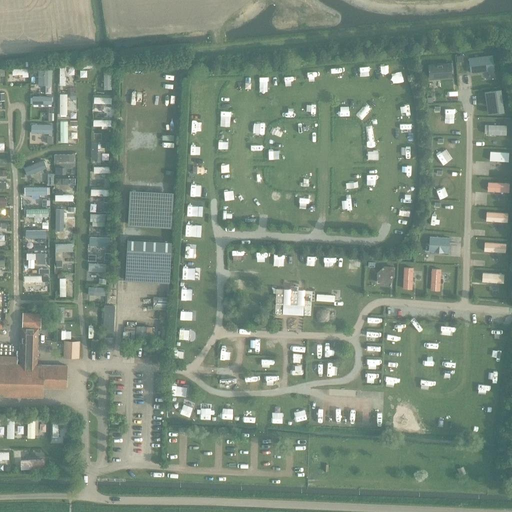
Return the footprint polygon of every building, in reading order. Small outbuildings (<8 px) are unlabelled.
[(470,56),(471,72),(495,70),(494,54),(470,56)] [(451,62),(428,64),(429,64),(429,74),(436,74),(436,79),(450,78),(449,63),(451,63),(451,62)] [(53,68),(39,68),(39,84),(53,84),(53,68)] [(113,71),(104,71),(105,88),(113,88),(113,71)] [(483,101),(493,100),(493,90),(482,91),(483,101)] [(105,106),(113,106),(113,97),(95,96),(95,102),(105,103),(105,106)] [(53,132),(54,124),(32,123),(32,132),(53,132)] [(492,128),(484,127),(483,137),(492,137),(492,128)] [(93,141),(92,158),(100,158),(101,141),(93,141)] [(436,147),(436,156),(450,157),(450,147),(436,147)] [(491,150),(490,159),(510,160),(510,151),(491,150)] [(55,161),(75,161),(75,152),(55,153),(55,161)] [(27,172),(46,168),(44,162),(26,166),(27,172)] [(0,187),(8,187),(8,179),(0,179),(0,187)] [(489,181),(488,190),(510,191),(511,182),(489,181)] [(74,200),(74,192),(56,191),(56,199),(74,200)] [(187,216),(199,217),(199,206),(188,205),(187,216)] [(42,215),(49,215),(49,208),(27,208),(27,216),(36,216),(36,220),(42,220),(42,215)] [(57,228),(65,228),(66,208),(58,208),(57,228)] [(487,220),(508,221),(509,212),(487,211),(487,220)] [(91,212),(90,222),(106,223),(106,213),(91,212)] [(47,240),(47,230),(29,229),(29,236),(37,236),(37,240),(47,240)] [(111,244),(111,236),(90,235),(90,243),(111,244)] [(430,235),(430,251),(450,252),(451,236),(430,235)] [(127,240),(125,280),(169,282),(172,242),(127,240)] [(485,250),(507,251),(507,242),(485,241),(485,250)] [(74,250),(74,242),(56,243),(56,251),(74,250)] [(28,267),(36,267),(36,263),(48,263),(48,252),(28,252),(28,267)] [(254,262),(265,261),(265,252),(254,253),(254,262)] [(107,271),(107,263),(89,262),(89,270),(107,271)] [(384,265),(377,271),(376,281),(386,282),(394,275),(394,265),(384,265)] [(405,266),(404,288),(413,288),(414,266),(405,266)] [(441,290),(442,268),(433,267),(431,289),(441,290)] [(196,280),(196,268),(184,268),(183,279),(196,280)] [(483,280),(505,282),(505,272),(483,271),(483,280)] [(283,313),(283,311),(289,312),(289,314),(297,314),(297,312),(303,312),(303,314),(311,315),(312,290),(304,290),(304,291),(298,291),(299,286),(291,285),(290,290),(284,290),(284,289),(277,288),(275,313),(283,313)] [(106,302),(107,286),(89,286),(89,301),(106,302)] [(168,309),(168,297),(154,296),(154,308),(168,309)] [(55,321),(65,322),(66,306),(56,306),(55,321)] [(191,317),(191,308),(181,308),(181,317),(191,317)] [(318,308),(318,319),(330,319),(330,308),(318,308)] [(0,395),(43,397),(43,387),(66,388),(67,365),(37,364),(38,328),(40,328),(40,322),(41,313),(24,313),(24,327),(22,327),(20,364),(17,364),(17,357),(0,355),(0,395)] [(40,322),(40,328),(40,330),(49,331),(49,322),(40,322)] [(152,338),(153,326),(125,325),(125,337),(152,338)] [(178,329),(177,340),(188,341),(189,330),(178,329)] [(64,356),(67,356),(79,357),(80,341),(64,341),(64,356)] [(225,351),(234,350),(233,341),(224,342),(225,351)] [(367,354),(376,355),(376,345),(367,345),(367,354)] [(176,346),(176,357),(187,358),(188,347),(176,346)] [(292,355),(303,356),(303,347),(292,346),(292,355)] [(223,388),(236,388),(236,378),(223,378),(223,388)] [(184,392),(183,384),(173,384),(174,392),(184,392)] [(258,421),(259,411),(247,410),(246,420),(258,421)] [(8,417),(7,437),(15,437),(16,417),(8,417)] [(28,436),(38,437),(39,418),(30,417),(28,436)] [(54,420),(53,435),(59,435),(60,426),(63,426),(63,421),(54,420)] [(0,458),(10,458),(10,450),(0,450),(0,458)] [(40,458),(39,451),(28,453),(29,458),(21,459),(22,469),(46,466),(45,457),(40,458)]
